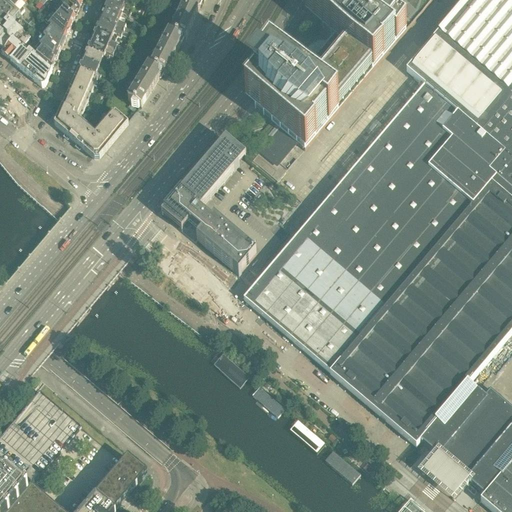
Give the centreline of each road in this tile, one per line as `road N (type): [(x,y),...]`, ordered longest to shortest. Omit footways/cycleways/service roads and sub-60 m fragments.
road 1 (unclassified): [(429,511),(242,355),(226,329),(227,309),(127,224)]
road 2 (secondary): [(127,224),(254,71),(300,0)]
road 3 (tertiary): [(188,478),(0,317)]
road 4 (secondary): [(0,367),(127,224)]
road 5 (residential): [(96,0),(51,102),(22,143)]
road 6 (secondary): [(95,202),(0,315)]
road 7 (secondary): [(251,0),(173,109)]
road 8 (secondary): [(173,109),(95,202)]
road 9 (residential): [(225,0),(173,109)]
